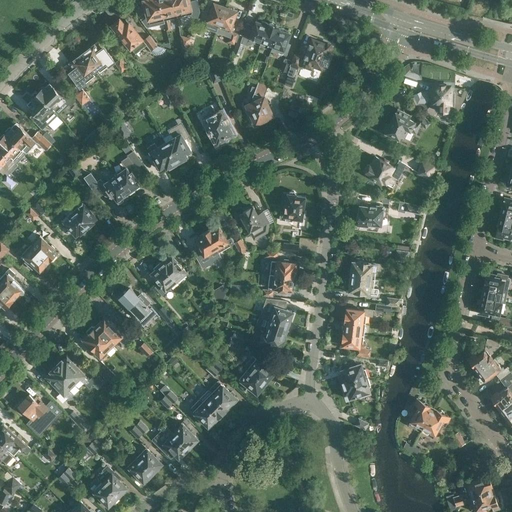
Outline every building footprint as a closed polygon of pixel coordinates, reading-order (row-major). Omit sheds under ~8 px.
[(164,20),(159,0),(144,0),(149,22),(150,23),(164,20)] [(159,0),(164,20),(167,31),(172,29),(170,18),(177,16),(173,0),(159,0)] [(173,0),(177,16),(192,13),(189,0),(173,0)] [(218,27),(225,7),(214,3),(206,24),(197,21),(193,31),(203,35),(205,28),(208,29),(208,28),(210,29),(211,25),(218,27)] [(225,7),(218,27),(217,32),(229,36),(227,42),(234,44),(238,34),(231,32),(235,22),(233,21),(237,11),(225,7)] [(146,44),(145,42),(126,18),(122,21),(120,19),(112,24),(135,53),(146,44)] [(260,45),(267,22),(261,20),(260,22),(256,21),(252,31),(248,29),(245,37),(240,34),(233,53),(240,56),(244,43),(247,45),(251,42),(260,45)] [(260,45),(271,50),(279,27),(267,22),(260,45)] [(279,27),(271,50),(282,54),(290,33),(286,32),(286,29),(279,27)] [(167,43),(165,39),(158,30),(152,35),(159,43),(164,45),(167,43)] [(158,44),(150,33),(145,38),(152,48),(154,50),(157,53),(160,52),(162,52),(164,50),(166,49),(166,47),(158,44)] [(183,54),(186,55),(192,38),(180,34),(183,54)] [(328,51),(331,49),(332,47),(330,44),(327,43),(325,44),(312,39),(302,65),(312,69),(313,66),(321,69),(323,64),(327,66),(331,56),(327,54),(328,51)] [(82,53),(97,73),(114,61),(99,40),(93,45),(91,44),(88,47),(87,49),(82,53)] [(97,73),(82,53),(76,57),(74,57),(70,59),(70,62),(65,66),(80,85),(97,73)] [(295,53),(290,66),(291,66),(288,73),(292,75),(294,68),(297,69),(301,56),(295,53)] [(287,72),(291,60),(285,58),(281,70),(281,72),(285,73),(286,72),(287,72)] [(124,65),(119,59),(114,62),(119,69),(124,65)] [(208,70),(214,83),(222,80),(216,67),(208,70)] [(37,93),(54,111),(55,110),(59,114),(65,108),(61,104),(66,99),(49,82),(45,87),(44,86),(37,93)] [(257,87),(256,87),(253,86),(251,91),(254,93),(252,97),(254,101),(247,105),(255,123),(272,116),(264,98),(268,85),(259,82),(257,87)] [(150,93),(152,96),(166,86),(164,83),(150,93)] [(423,94),(422,108),(430,108),(430,102),(438,102),(438,111),(448,111),(448,106),(452,106),(453,92),(451,92),(451,89),(449,86),(445,86),(443,84),(438,84),(437,86),(433,86),(433,91),(430,91),(430,94),(423,94)] [(166,86),(152,96),(153,97),(160,91),(168,106),(177,102),(167,86),(166,86)] [(90,99),(83,89),(75,95),(82,105),(90,99)] [(54,111),(37,93),(31,98),(32,99),(27,104),(44,121),(49,116),(48,115),(54,111)] [(82,105),(75,95),(67,101),(74,111),(82,105)] [(417,104),(414,97),(409,99),(413,106),(417,104)] [(213,112),(213,111),(203,115),(206,121),(203,122),(207,129),(209,127),(216,141),(217,140),(218,142),(226,138),(225,136),(232,133),(229,126),(221,109),(213,112)] [(421,125),(425,128),(429,123),(421,116),(417,122),(409,119),(411,116),(397,109),(389,124),(387,123),(383,131),(399,139),(400,136),(403,137),(407,129),(415,133),(418,127),(421,125)] [(115,126),(123,138),(131,132),(123,120),(115,126)] [(5,133),(24,150),(30,144),(35,148),(40,148),(41,147),(45,150),(46,150),(52,143),(44,135),(37,142),(16,123),(12,127),(11,127),(5,133)] [(163,138),(165,142),(177,162),(187,156),(186,153),(191,150),(179,129),(163,138)] [(47,131),(43,135),(44,135),(52,143),(56,140),(47,131)] [(0,147),(14,160),(17,163),(27,153),(24,150),(5,133),(0,139),(0,147)] [(177,162),(165,142),(157,147),(155,143),(148,147),(160,169),(166,165),(167,168),(177,162)] [(14,160),(0,147),(0,168),(4,172),(10,166),(9,166),(14,160)] [(116,175),(128,192),(129,192),(131,193),(135,190),(134,188),(139,184),(136,180),(138,179),(132,171),(143,163),(133,151),(126,156),(127,157),(122,161),(126,167),(116,175)] [(378,180),(390,186),(395,177),(393,176),(394,174),(399,176),(406,164),(398,160),(395,167),(376,156),(371,165),(370,164),(366,165),(365,168),(366,171),(367,172),(366,173),(372,176),(371,177),(377,181),(378,180)] [(416,174),(431,179),(436,165),(422,160),(416,174)] [(68,168),(75,178),(81,174),(73,164),(68,168)] [(128,192),(116,175),(105,183),(101,178),(97,181),(91,172),(84,177),(98,196),(103,192),(107,189),(112,197),(114,195),(117,200),(122,196),(125,197),(128,195),(128,193),(128,192)] [(7,175),(2,180),(12,188),(16,183),(12,179),(7,175)] [(302,217),(304,217),(305,210),(304,209),(305,196),(296,195),(296,194),(282,192),(281,202),(286,203),(285,210),(286,211),(285,220),(292,221),(293,218),(301,219),(302,217)] [(504,200),(501,212),(511,214),(511,198),(505,197),(504,200)] [(72,209),(87,227),(93,222),(92,221),(96,218),(81,200),(77,203),(78,204),(72,209)] [(31,206),(41,216),(46,211),(36,201),(31,206)] [(357,224),(368,225),(367,229),(378,230),(378,224),(381,224),(382,216),(387,216),(388,207),(371,204),(371,203),(366,202),(365,206),(360,205),(359,212),(357,224)] [(404,210),(421,214),(422,205),(406,202),(404,210)] [(268,232),(268,230),(269,221),(264,211),(260,214),(258,212),(258,213),(253,205),(251,207),(251,206),(243,210),(243,211),(241,212),(246,220),(244,221),(254,240),(268,232)] [(26,212),(34,220),(39,215),(31,207),(26,212)] [(87,227),(72,209),(66,214),(67,215),(63,219),(76,234),(79,231),(80,233),(87,227)] [(499,223),(511,226),(511,214),(501,212),(499,223)] [(511,226),(499,223),(498,224),(495,237),(504,239),(504,237),(511,238),(511,226)] [(206,231),(219,252),(231,245),(219,225),(214,228),(213,227),(206,231)] [(219,252),(206,231),(200,235),(200,236),(195,240),(202,251),(199,252),(204,261),(207,259),(219,252)] [(231,236),(242,256),(246,247),(237,232),(231,236)] [(31,244),(49,261),(58,251),(40,235),(31,244)] [(0,241),(0,250),(4,254),(5,255),(9,249),(0,241)] [(283,249),(298,251),(298,244),(283,243),(283,249)] [(49,261),(31,244),(20,256),(26,261),(28,259),(40,271),(49,261)] [(395,261),(408,262),(410,251),(396,249),(395,261)] [(160,263),(176,282),(186,272),(172,255),(166,259),(165,258),(160,263)] [(351,276),(374,279),(376,269),(381,270),(382,263),(377,262),(376,262),(363,261),(364,258),(359,257),(358,261),(353,261),(351,276)] [(271,273),(295,276),(295,275),(297,274),(297,270),(296,268),(296,267),(295,267),(296,263),(290,262),(290,261),(282,260),(282,261),(272,260),(272,267),(271,273)] [(176,282),(160,263),(155,267),(156,268),(151,273),(159,283),(155,287),(161,294),(176,282)] [(0,277),(0,284),(15,298),(21,292),(21,293),(22,293),(23,292),(24,292),(25,291),(25,290),(25,289),(24,288),(3,269),(0,272),(0,273),(2,276),(0,277)] [(487,272),(484,287),(503,290),(505,279),(503,278),(495,276),(496,274),(487,272)] [(295,276),(271,273),(269,286),(279,288),(279,289),(287,290),(286,289),(293,289),(293,284),(294,285),(294,283),(296,282),(296,279),(295,277),(295,276)] [(374,279),(351,276),(349,290),(354,291),(354,292),(366,293),(366,292),(373,293),(378,294),(379,288),(373,287),(374,279)] [(213,294),(208,298),(213,307),(219,303),(221,306),(227,291),(225,289),(229,286),(227,283),(223,286),(222,284),(212,291),(213,294)] [(15,298),(0,284),(0,301),(6,308),(15,298)] [(484,287),(481,298),(500,302),(503,290),(484,287)] [(120,297),(140,318),(150,309),(130,288),(120,297)] [(269,296),(274,297),(274,290),(263,288),(262,295),(269,296)] [(288,298),(274,297),(269,296),(266,303),(273,305),(269,317),(289,324),(292,315),(291,315),(293,312),(289,310),(289,309),(286,308),(288,298)] [(386,304),(392,305),(399,306),(400,298),(387,296),(386,304)] [(500,302),(481,298),(479,310),(500,314),(501,308),(499,308),(500,302)] [(392,305),(386,304),(376,303),(375,311),(391,313),(392,305)] [(158,310),(168,322),(173,317),(163,306),(158,310)] [(345,320),(363,322),(364,315),(372,316),(373,309),(364,308),(364,310),(347,307),(347,312),(346,312),(345,320)] [(94,327),(112,345),(119,338),(122,340),(126,336),(110,320),(106,316),(94,327)] [(265,329),(285,336),(289,324),(269,317),(265,328),(265,329)] [(508,319),(499,318),(498,324),(507,326),(508,319)] [(344,331),(343,332),(361,335),(363,322),(345,320),(344,325),(343,326),(342,330),(344,331)] [(195,332),(188,324),(183,329),(190,337),(195,332)] [(265,329),(265,328),(256,325),(254,331),(263,334),(261,342),(272,345),(271,347),(279,349),(279,348),(282,348),(284,340),(285,336),(265,329)] [(112,345),(94,327),(94,326),(92,326),(87,330),(88,333),(84,337),(89,342),(86,344),(101,360),(108,354),(106,351),(112,345)] [(232,338),(242,343),(245,335),(235,330),(232,338)] [(148,356),(151,359),(155,354),(153,351),(135,332),(130,337),(148,356)] [(361,335),(343,332),(342,341),(343,341),(343,345),(357,347),(356,356),(370,358),(371,349),(366,348),(367,343),(360,342),(361,335)] [(242,343),(232,338),(229,344),(239,349),(242,343)] [(500,340),(487,338),(486,344),(499,346),(500,340)] [(468,359),(477,371),(493,359),(490,354),(488,355),(485,350),(477,355),(476,353),(468,359)] [(266,383),(267,384),(275,374),(253,355),(245,366),(250,371),(266,383)] [(56,364),(73,382),(79,377),(89,387),(87,389),(92,393),(97,388),(98,389),(104,383),(95,374),(89,380),(85,375),(85,374),(67,356),(63,360),(62,359),(56,364)] [(211,364),(219,371),(225,365),(216,358),(211,364)] [(493,359),(477,371),(485,381),(496,372),(497,374),(500,379),(511,371),(507,366),(505,368),(503,366),(502,367),(499,363),(498,364),(493,359)] [(340,375),(342,385),(368,377),(365,368),(363,369),(361,363),(351,366),(352,367),(342,370),(343,374),(340,375)] [(73,382),(56,364),(50,371),(52,372),(48,376),(65,394),(66,393),(69,396),(73,392),(72,391),(77,386),(73,382)] [(107,378),(110,382),(116,376),(105,364),(98,371),(106,378),(107,378)] [(219,371),(211,364),(207,369),(215,376),(219,371)] [(266,383),(250,371),(245,376),(243,374),(239,378),(256,392),(259,389),(262,388),(266,383)] [(511,372),(511,371),(500,379),(504,383),(511,377),(511,372)] [(368,377),(342,385),(345,394),(349,393),(350,397),(362,394),(370,392),(369,387),(370,386),(368,377)] [(214,394),(228,409),(234,403),(233,401),(236,397),(221,383),(217,387),(219,389),(214,394)] [(490,397),(499,408),(511,398),(511,391),(508,386),(499,393),(497,391),(490,397)] [(165,395),(173,403),(179,397),(171,389),(170,391),(167,388),(163,392),(165,394),(165,395)] [(204,403),(219,418),(228,409),(214,394),(211,392),(208,396),(210,398),(204,403)] [(19,405),(34,420),(39,415),(40,416),(49,407),(37,396),(35,398),(30,393),(19,405)] [(67,399),(72,404),(76,401),(73,398),(74,396),(72,394),(67,399)] [(173,403),(165,395),(160,400),(168,408),(173,403)] [(409,424),(421,431),(435,408),(418,398),(412,408),(417,410),(409,424)] [(511,398),(499,408),(507,419),(511,415),(511,398)] [(49,408),(59,417),(62,415),(65,412),(55,403),(49,408)] [(219,418),(204,403),(199,409),(197,407),(193,411),(208,426),(212,422),(213,424),(219,418)] [(435,408),(421,431),(434,438),(442,424),(446,426),(451,417),(435,408)] [(69,414),(85,431),(89,427),(74,410),(69,414)] [(132,422),(143,433),(149,428),(140,419),(140,420),(136,417),(132,422)] [(356,424),(366,429),(369,422),(359,417),(356,424)] [(174,433),(188,448),(194,442),(193,440),(197,437),(181,421),(177,426),(179,428),(174,433)] [(143,433),(132,422),(127,426),(131,430),(130,430),(138,438),(143,433)] [(0,427),(0,438),(17,453),(21,448),(27,453),(32,448),(4,423),(0,427)] [(459,430),(452,434),(459,446),(466,442),(459,430)] [(188,448),(174,433),(169,438),(161,431),(155,436),(163,444),(164,442),(178,456),(182,452),(183,453),(188,448)] [(92,442),(100,449),(105,443),(97,436),(92,442)] [(17,453),(0,438),(0,457),(7,464),(17,453)] [(100,449),(92,442),(86,449),(90,452),(91,451),(95,455),(100,449)] [(413,445),(413,446),(406,442),(403,449),(416,456),(420,449),(413,445)] [(139,458),(153,472),(162,463),(146,447),(142,451),(144,453),(139,458)] [(57,455),(48,448),(43,453),(52,461),(57,455)] [(153,472),(139,458),(134,463),(132,461),(128,465),(144,482),(153,472)] [(103,482),(119,498),(125,492),(124,490),(127,487),(120,481),(123,479),(108,465),(102,471),(108,477),(103,482)] [(63,472),(70,481),(76,474),(68,466),(63,472)] [(70,481),(63,472),(58,477),(66,485),(70,481)] [(464,484),(468,497),(494,490),(488,472),(478,475),(480,480),(464,484)] [(8,482),(16,489),(22,484),(13,476),(8,482)] [(16,489),(8,482),(4,487),(5,488),(0,496),(0,503),(4,506),(6,502),(9,503),(13,496),(13,493),(16,489)] [(119,498),(103,482),(99,487),(97,485),(95,483),(91,488),(109,506),(112,502),(114,503),(119,498)] [(494,490),(468,497),(472,511),(488,506),(490,511),(500,508),(494,490)] [(453,494),(446,496),(450,511),(458,509),(457,506),(455,501),(453,494)] [(72,510),(73,511),(92,511),(79,499),(75,503),(77,505),(72,510)] [(29,509),(32,511),(40,511),(43,509),(33,503),(29,509)]
